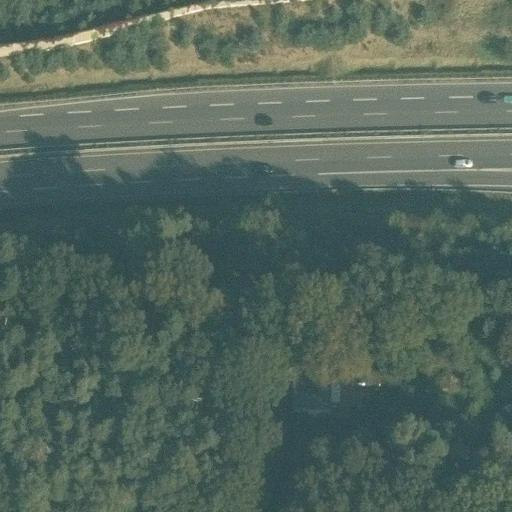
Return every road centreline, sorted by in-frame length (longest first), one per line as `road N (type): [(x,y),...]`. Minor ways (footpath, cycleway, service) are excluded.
road 1 (motorway): [(511,105),(0,130)]
road 2 (motorway): [(0,174),(306,154)]
road 3 (residential): [(265,511),(255,365),(234,306)]
road 4 (motorway): [(306,154),(511,173)]
road 5 (motorway): [(306,154),(511,149)]
